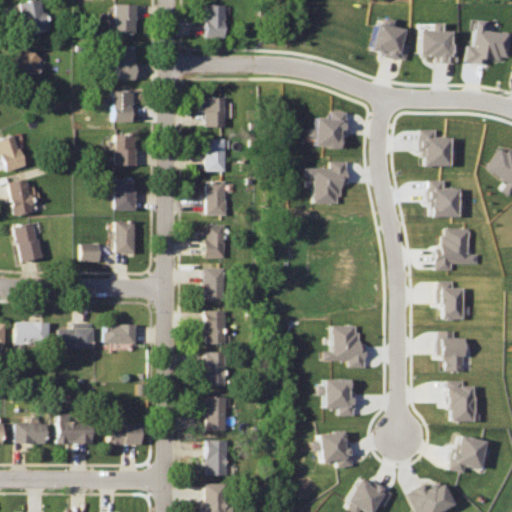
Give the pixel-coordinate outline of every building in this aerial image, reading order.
[(36,0),(25,0),(14,2),(20,34),(41,30),(36,0)] [(131,3),(109,2),(110,33),(131,32),(131,3)] [(221,4),(202,4),(203,37),(222,36),(221,4)] [(368,13),(359,45),(393,55),(402,23),(368,13)] [(465,21),(459,57),(496,62),(502,26),(465,21)] [(451,43),(445,43),(445,29),(437,29),(437,22),(427,22),(427,29),(413,30),(413,56),(429,56),(429,62),(451,61),(451,43)] [(19,45),(1,73),(19,85),(37,59),(19,45)] [(130,46),(110,45),(110,79),(131,78),(130,46)] [(128,90),(108,90),(109,122),(129,123),(128,90)] [(220,96),(199,96),(200,126),(220,126),(220,96)] [(308,102),(302,141),(336,146),(341,107),(308,102)] [(431,128),(416,129),(417,164),(452,163),(452,148),(446,148),(446,136),(431,137),(431,128)] [(6,134),(0,136),(0,169),(1,172),(19,165),(6,134)] [(128,134),(109,134),(110,164),(130,163),(128,134)] [(220,139),(200,139),(202,172),(221,171),(220,139)] [(506,195),(511,187),(511,155),(498,146),(483,168),(503,181),(498,190),(506,195)] [(342,161),(325,160),(325,167),(299,167),(299,176),(308,177),(308,203),(335,203),(335,182),(342,183),(342,161)] [(19,178),(1,182),(8,213),(27,210),(19,178)] [(128,178),(110,178),(110,208),(130,207),(128,178)] [(441,180),(425,179),(425,216),(459,216),(459,199),(455,198),(456,187),(440,187),(441,180)] [(220,181),(203,181),(203,213),(222,213),(220,181)] [(128,221),(109,220),(109,251),(128,251),(128,221)] [(27,221),(7,226),(16,260),(37,255),(27,221)] [(221,224),(200,224),(201,256),(221,256),(221,224)] [(476,263),(476,253),(467,253),(467,227),(440,227),(440,247),(433,247),(433,269),(450,269),(450,262),(476,263)] [(95,242),(75,243),(75,260),(96,259),(95,242)] [(219,266),(201,267),(201,298),(220,298),(219,266)] [(451,280),(435,280),(434,303),(439,303),(438,318),(459,318),(460,286),(451,286),(451,280)] [(221,310),(202,310),(203,342),(221,341),(221,310)] [(44,322),(11,321),(12,341),(44,342),(44,322)] [(129,323),(100,323),(101,343),(130,343),(129,323)] [(343,360),(343,366),(360,367),(361,344),(353,344),(353,324),(327,324),(327,350),(317,350),(317,359),(343,360)] [(87,327),(53,327),(54,347),(88,347),(87,327)] [(461,337),(452,337),(452,330),(435,330),(434,355),(441,355),(441,370),(460,370),(461,337)] [(221,350),(201,351),(202,384),(222,383),(221,350)] [(317,407),(332,406),(333,414),(347,414),(347,379),(311,380),(311,395),(317,395),(317,407)] [(444,385),(444,420),(476,420),(476,412),(470,412),(470,386),(444,385)] [(220,396),(201,397),(202,429),(220,429),(220,396)] [(85,421),(65,422),(64,414),(52,413),(53,444),(86,443),(85,421)] [(134,423),(114,423),(114,416),(106,416),(106,444),(134,445),(134,423)] [(41,422),(10,422),(11,443),(42,443),(41,422)] [(447,427),(441,464),(476,470),(482,434),(447,427)] [(314,462),(330,460),(330,466),(345,465),(341,429),(307,433),(309,450),(313,450),(314,462)] [(221,439),(202,439),(202,475),(221,474),(221,439)] [(339,508),(348,511),(352,511),(354,509),(360,511),(366,511),(371,502),(380,506),(387,490),(353,475),(339,508)] [(410,511),(436,511),(436,510),(449,504),(439,481),(420,489),(418,484),(402,491),(410,511)] [(220,483),(200,483),(200,511),(229,511),(229,503),(221,503),(220,483)]
